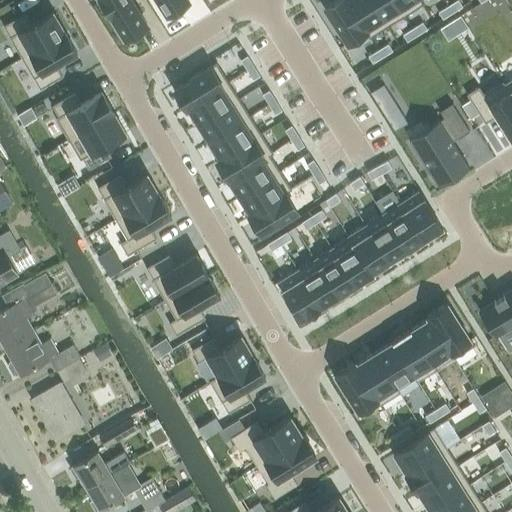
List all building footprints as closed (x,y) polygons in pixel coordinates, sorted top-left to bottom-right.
[(100,0),(110,16),(111,16),(125,38),(137,30),(137,31),(138,30),(144,26),(144,27),(145,26),(144,26),(147,24),(131,0),(100,0)] [(157,0),(163,9),(163,10),(164,9),(166,14),(182,4),(182,5),(183,4),(189,0),(188,0),(157,0)] [(326,5),(324,6),(347,42),(365,31),(369,37),(370,37),(346,0),(334,0),(333,0),(332,0),(333,1),(327,5),(327,4),(326,4),(326,5)] [(346,0),(370,37),(387,26),(370,0),(346,0)] [(370,0),(387,26),(404,15),(394,0),(370,0)] [(394,0),(404,15),(424,3),(421,0),(394,0)] [(458,0),(457,0),(448,6),(453,13),(463,7),(458,0)] [(448,6),(439,12),(443,19),(453,13),(448,6)] [(25,12),(3,25),(10,36),(9,36),(21,56),(64,31),(53,11),(32,23),(25,12)] [(423,22),(413,28),(417,35),(427,29),(423,22)] [(413,28),(403,35),(407,41),(417,35),(413,28)] [(64,31),(21,56),(33,78),(34,77),(40,88),(62,76),(56,65),(77,53),(72,44),(67,34),(66,35),(64,31)] [(388,44),(378,50),(383,57),(393,51),(388,44)] [(378,50),(369,56),(373,63),(383,57),(378,50)] [(247,55),(240,59),(247,69),(253,65),(247,55)] [(182,84),(174,89),(186,108),(228,81),(216,62),(189,79),(188,78),(188,79),(183,83),(182,82),(181,82),(182,84)] [(253,65),(247,69),(253,79),(260,75),(253,65)] [(511,77),(504,82),(503,83),(511,96),(511,77)] [(479,86),(467,94),(485,122),(495,115),(511,140),(511,138),(511,96),(503,83),(504,82),(503,80),(483,93),(479,86)] [(228,81),(186,108),(187,109),(188,107),(199,124),(239,98),(228,81)] [(383,84),(370,92),(377,104),(391,96),(383,84)] [(269,90),(262,94),(268,104),(275,100),(269,90)] [(74,92),(52,105),(58,116),(56,117),(69,139),(114,113),(113,110),(106,98),(101,91),(80,103),(74,92)] [(239,98),(199,124),(210,141),(250,115),(239,98)] [(479,112),(470,99),(461,105),(470,118),(479,112)] [(275,100),(268,104),(275,114),(281,109),(275,100)] [(424,128),(409,138),(415,147),(432,175),(439,185),(449,179),(469,166),(452,139),(456,136),(457,138),(469,130),(451,102),(440,110),(444,117),(440,120),(439,118),(424,128)] [(114,113),(69,139),(80,159),(83,158),(89,168),(111,156),(105,145),(126,133),(114,113)] [(250,115),(210,141),(220,157),(216,160),(217,161),(261,133),(250,115)] [(291,125),(285,129),(291,139),(298,135),(291,125)] [(261,133),(217,161),(223,170),(223,171),(223,172),(224,171),(227,177),(227,178),(228,178),(228,179),(272,151),(261,133)] [(298,135),(291,139),(297,149),(304,145),(298,135)] [(272,151),(228,179),(229,180),(240,196),(280,170),(270,154),(273,152),(272,151)] [(313,160),(306,164),(313,174),(319,169),(313,160)] [(387,161),(377,167),(382,174),(391,167),(387,161)] [(377,167),(367,173),(372,180),(382,174),(377,167)] [(319,169),(313,174),(319,184),(326,179),(319,169)] [(280,170),(240,196),(250,212),(248,213),(249,214),(291,188),(280,170)] [(119,174),(97,187),(104,198),(103,198),(115,218),(158,192),(147,173),(126,185),(119,174)] [(353,182),(343,189),(347,195),(357,189),(353,182)] [(0,207),(10,202),(0,183),(0,207)] [(291,188),(249,214),(255,224),(254,224),(255,225),(259,230),(258,231),(259,232),(259,231),(261,233),(297,211),(285,192),(291,189),(291,188)] [(418,189),(399,201),(423,240),(442,228),(439,222),(435,216),(418,189)] [(158,192),(115,218),(127,238),(120,242),(127,254),(156,237),(150,227),(171,214),(166,206),(161,196),(160,196),(158,192)] [(336,193),(326,200),(330,206),(340,200),(336,193)] [(399,201),(382,212),(406,251),(423,240),(399,201)] [(321,209),(311,216),(316,222),(326,216),(321,209)] [(382,212),(364,223),(388,262),(406,251),(382,212)] [(311,216),(302,222),(306,229),(316,222),(311,216)] [(364,223),(347,234),(372,274),(373,273),(372,272),(388,262),(364,223)] [(19,229),(17,233),(19,237),(23,238),(27,236),(28,232),(26,228),(22,227),(19,229)] [(0,283),(17,274),(15,271),(19,269),(11,255),(20,250),(9,230),(0,235),(0,283)] [(287,231),(277,237),(281,244),(291,238),(287,231)] [(347,236),(330,247),(355,285),(372,274),(347,234),(346,234),(347,236)] [(277,237),(267,244),(271,250),(281,244),(277,237)] [(330,247),(313,258),(337,296),(355,285),(330,247)] [(168,254),(146,267),(152,278),(164,299),(207,273),(206,271),(201,261),(200,261),(195,253),(174,265),(168,254)] [(123,268),(117,258),(103,266),(109,276),(123,268)] [(313,258),(296,269),(320,307),(337,296),(313,258)] [(296,269),(276,281),(284,293),(283,293),(289,302),(301,319),(309,314),(318,309),(320,307),(296,269)] [(44,273),(22,285),(28,296),(50,284),(44,273)] [(207,273),(164,299),(175,318),(169,322),(176,334),(205,317),(199,306),(220,294),(215,286),(215,285),(209,276),(207,273)] [(504,294),(494,300),(479,310),(495,335),(498,333),(511,324),(511,288),(504,294)] [(0,340),(3,347),(32,330),(25,316),(34,311),(26,297),(0,311),(0,340)] [(447,302),(427,315),(454,358),(474,345),(447,302)] [(410,328),(435,369),(436,368),(432,362),(449,352),(453,358),(454,358),(427,315),(426,316),(427,317),(410,328)] [(410,328),(391,340),(417,381),(435,369),(410,328)] [(40,344),(32,330),(3,347),(11,361),(9,362),(7,366),(12,374),(16,375),(18,373),(20,376),(49,359),(55,371),(80,358),(73,345),(58,354),(49,339),(40,344)] [(213,336),(191,349),(198,361),(206,356),(217,375),(252,354),(241,335),(220,347),(213,336)] [(391,340),(373,351),(399,392),(400,391),(396,385),(412,375),(416,381),(417,381),(391,340)] [(105,343),(95,349),(101,359),(111,353),(105,343)] [(355,361),(354,361),(381,403),(399,392),(373,351),(356,362),(355,361)] [(217,375),(209,380),(222,401),(228,412),(250,399),(244,388),(265,376),(260,368),(260,367),(255,358),(254,358),(252,354),(217,375)] [(79,360),(57,372),(63,382),(85,370),(79,360)] [(354,361),(334,374),(361,416),(381,403),(354,361)] [(38,408),(56,438),(82,423),(60,384),(43,394),(47,402),(38,408)] [(473,388),(466,392),(472,402),(479,398),(473,388)] [(511,395),(503,401),(507,408),(511,405),(511,395)] [(479,398),(472,402),(479,412),(486,408),(479,398)] [(445,403),(435,409),(440,416),(450,410),(445,403)] [(435,409),(425,415),(429,422),(440,416),(435,409)] [(234,435),(232,437),(240,448),(245,445),(257,464),(303,435),(297,427),(298,427),(297,425),(296,426),(292,419),(293,419),(292,417),(291,418),(290,415),(271,427),(270,427),(269,427),(270,428),(266,430),(266,429),(265,430),(265,431),(264,432),(257,421),(245,428),(234,435)] [(138,427),(131,416),(99,435),(106,446),(138,427)] [(228,424),(234,435),(245,428),(238,418),(228,424)] [(489,420),(482,424),(488,435),(495,430),(489,420)] [(409,425),(399,432),(403,439),(413,433),(409,425)] [(434,427),(393,452),(395,454),(394,455),(395,456),(399,462),(399,463),(400,464),(405,472),(405,473),(446,447),(434,427)] [(399,432),(389,438),(393,445),(403,439),(399,432)] [(303,435),(257,464),(269,483),(267,484),(275,497),(296,483),(289,472),(291,471),(291,472),(292,471),(295,469),(296,469),(297,469),(296,468),(315,456),(314,453),(314,452),(313,451),(309,445),(309,444),(309,443),(308,444),(303,435)] [(446,447),(405,473),(417,491),(458,465),(446,447)] [(505,447),(499,451),(505,461),(511,457),(505,447)] [(74,466),(70,468),(75,477),(79,475),(86,487),(110,473),(118,468),(130,462),(124,452),(104,464),(97,451),(73,465),(74,466)] [(458,465),(417,491),(418,492),(429,509),(469,483),(458,465)] [(110,473),(86,487),(92,498),(89,500),(95,510),(98,508),(99,509),(123,495),(110,473)] [(151,477),(132,488),(145,510),(164,499),(151,477)] [(469,483),(429,509),(430,511),(464,511),(481,501),(469,483)] [(188,488),(158,505),(162,511),(174,511),(195,500),(188,488)] [(305,501),(287,511),(348,511),(346,507),(345,505),(345,506),(341,499),(340,498),(338,495),(319,507),(318,507),(317,507),(318,508),(314,510),(313,510),(313,511),(312,511),(305,501)] [(245,510),(246,511),(266,511),(260,500),(245,510)] [(487,511),(481,501),(464,511),(487,511)]
